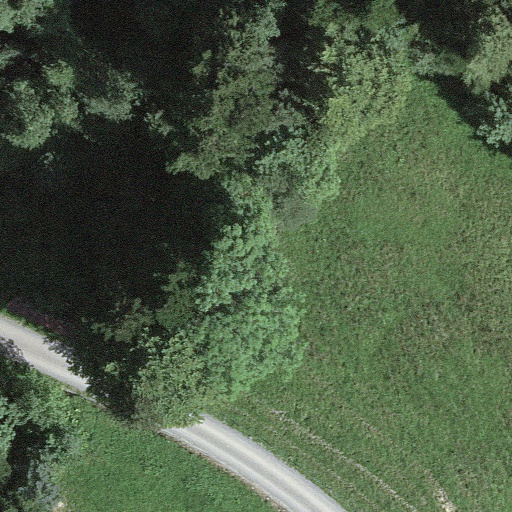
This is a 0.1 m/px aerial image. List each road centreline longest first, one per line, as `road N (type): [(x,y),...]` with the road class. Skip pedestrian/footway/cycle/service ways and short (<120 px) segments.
road 1 (track): [(322,511),(148,401),(0,335)]
road 2 (track): [(364,0),(511,146)]
